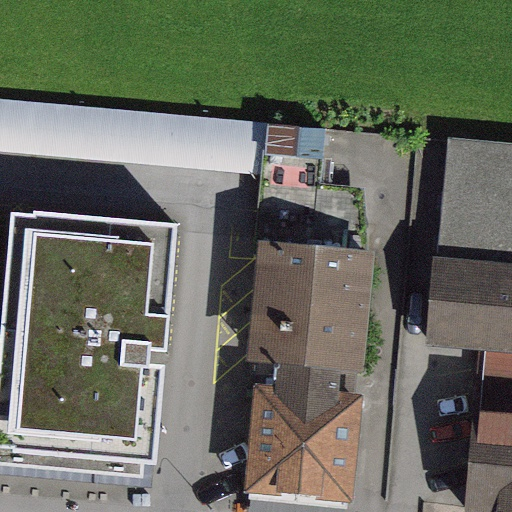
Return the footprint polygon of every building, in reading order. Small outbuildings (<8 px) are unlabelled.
[(511,146),(450,141),(439,261),(511,266),(511,146)] [(190,230),(2,212),(0,235),(0,469),(148,484),(149,468),(166,470),(190,230)] [(372,262),(256,249),(244,360),(360,373),(372,262)] [(434,260),(427,350),(511,356),(511,266),(439,261),(434,260)] [(360,402),(257,393),(247,503),(350,511),(360,402)] [(511,511),(511,426),(469,423),(461,511),(511,511)]
